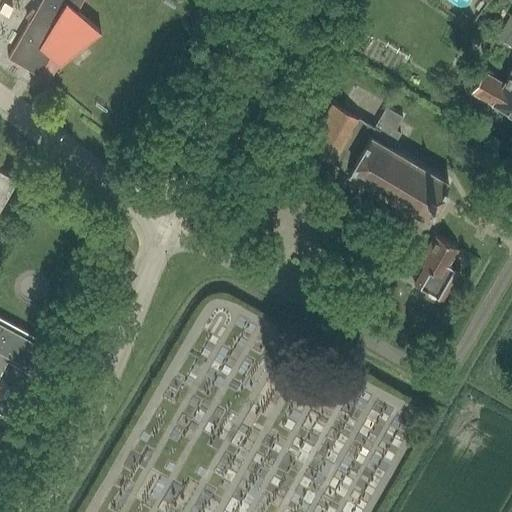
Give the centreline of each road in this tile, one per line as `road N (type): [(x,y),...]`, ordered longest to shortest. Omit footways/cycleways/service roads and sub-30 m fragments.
road 1 (unclassified): [(166,227),(412,368),(439,368),(463,348),(511,266)]
road 2 (unclassified): [(34,511),(75,440),(166,227)]
road 3 (residential): [(166,227),(0,103)]
